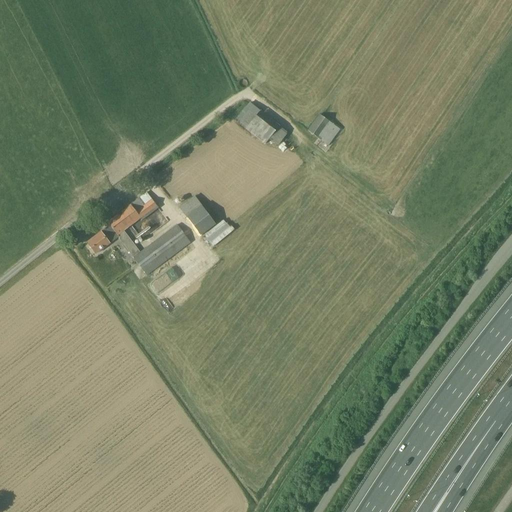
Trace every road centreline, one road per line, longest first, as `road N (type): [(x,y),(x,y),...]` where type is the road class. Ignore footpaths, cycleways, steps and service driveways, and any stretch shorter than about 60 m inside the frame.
road 1 (unclassified): [(511,247),(413,373),(320,511)]
road 2 (motorway): [(511,316),(371,511)]
road 3 (track): [(316,150),(247,94),(140,172)]
